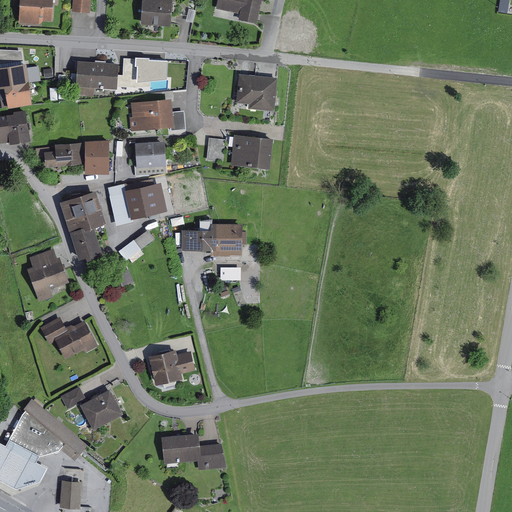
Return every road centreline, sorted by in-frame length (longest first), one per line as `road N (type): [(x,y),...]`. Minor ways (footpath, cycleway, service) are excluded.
road 1 (residential): [(0,154),(19,160),(57,217),(131,379),(157,407),(188,411),(350,387),(504,386)]
road 2 (residential): [(0,38),(511,81)]
road 3 (residential): [(485,511),(504,386)]
